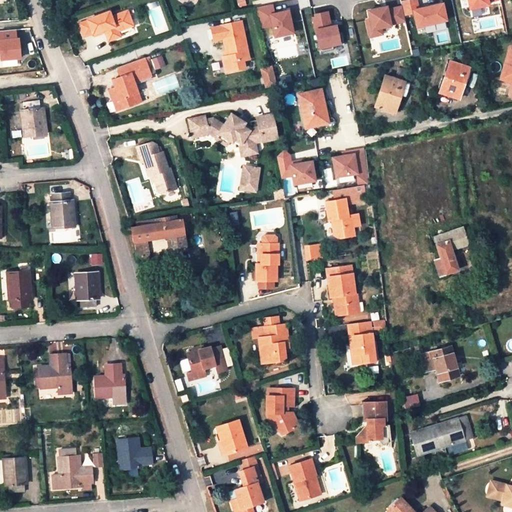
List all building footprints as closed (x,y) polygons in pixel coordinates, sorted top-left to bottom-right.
[(404,16),(414,14),(417,28),(445,22),(442,5),(419,10),(416,0),(412,0),(401,2),(402,6),(404,16)] [(490,5),(489,1),(492,0),(470,0),(472,9),(490,5)] [(260,28),(273,25),(276,36),(293,33),(289,12),(274,16),(271,3),(254,7),(260,28)] [(404,16),(402,6),(389,9),(389,8),(369,13),(370,20),(367,20),(370,37),(383,34),(382,29),(393,26),(392,24),(405,21),(404,16)] [(91,20),(82,23),(88,37),(96,34),(97,35),(110,30),(112,33),(109,34),(112,42),(125,37),(122,30),(137,25),(131,9),(115,15),(113,10),(91,19),(91,20)] [(329,15),(328,12),(315,15),(315,18),(312,18),(319,49),(340,45),(336,27),(332,28),(329,15)] [(239,20),(208,26),(211,39),(242,33),(239,20)] [(20,58),(18,39),(16,39),(15,30),(0,30),(0,50),(0,51),(1,59),(20,58)] [(225,54),(219,56),(222,72),(242,68),(240,61),(247,59),(242,33),(221,37),(223,49),(225,54)] [(511,48),(502,79),(511,82),(511,48)] [(163,56),(153,57),(154,69),(164,68),(163,56)] [(113,96),(106,99),(111,112),(136,103),(128,83),(144,77),(138,60),(112,69),(115,79),(108,82),(110,89),(113,96)] [(470,68),(451,61),(440,92),(460,99),(470,68)] [(271,65),(259,68),(264,89),(276,86),(271,65)] [(405,82),(385,76),(375,107),(395,113),(405,82)] [(103,92),(106,99),(113,96),(110,89),(103,92)] [(321,90),(298,95),(306,129),(329,123),(324,102),(321,90)] [(42,101),(26,102),(27,110),(23,111),(27,136),(49,134),(46,108),(43,108),(42,101)] [(241,141),(239,143),(243,145),(244,154),(253,153),(252,143),(254,140),(261,139),(261,141),(275,139),(270,113),(262,114),(264,125),(259,126),(260,130),(253,131),(243,125),(245,122),(236,117),(234,120),(228,118),(224,124),(214,118),(197,122),(196,117),(188,118),(192,135),(197,134),(198,137),(209,135),(216,138),(218,134),(229,141),(231,142),(234,137),(241,141)] [(264,125),(262,114),(256,116),(257,121),(245,122),(243,125),(253,131),(260,130),(259,126),(264,125)] [(218,134),(216,138),(214,141),(225,147),(229,141),(218,134)] [(234,137),(231,142),(238,146),(239,155),(244,154),(243,145),(239,143),(241,141),(234,137)] [(256,142),(261,141),(261,139),(254,140),(252,143),(253,153),(258,152),(256,142)] [(155,174),(157,183),(160,191),(163,193),(177,189),(172,169),(167,170),(162,153),(159,154),(156,144),(154,142),(137,147),(142,162),(145,161),(149,175),(155,174)] [(350,154),(332,158),(335,177),(355,174),(357,186),(364,185),(369,184),(364,149),(350,152),(350,154)] [(284,150),(276,156),(282,177),(290,175),(292,185),(316,178),(311,159),(292,164),(290,158),(284,150)] [(260,168),(243,165),(239,189),(248,191),(250,179),(258,181),(260,168)] [(258,181),(250,179),(248,191),(255,192),(258,181)] [(312,183),(299,186),(300,191),(313,189),(312,183)] [(367,201),(364,185),(357,186),(333,190),(335,201),(325,203),(328,222),(332,221),(335,238),(341,239),(356,237),(353,216),(349,216),(347,204),(367,201)] [(70,192),(53,193),(54,201),(51,201),(53,227),(76,226),(74,200),(71,200),(70,192)] [(133,243),(135,242),(144,241),(167,237),(185,235),(182,220),(176,220),(175,216),(138,221),(139,227),(131,228),(133,243)] [(469,245),(463,228),(434,237),(440,258),(434,260),(439,276),(458,270),(451,251),(469,245)] [(185,235),(167,237),(169,253),(188,250),(185,235)] [(153,242),(156,254),(167,251),(164,239),(153,242)] [(147,257),(144,241),(135,242),(136,250),(135,252),(137,259),(147,257)] [(320,243),(302,246),(305,261),(322,258),(320,243)] [(257,281),(270,280),(274,280),(274,264),(276,264),(275,244),(258,245),(259,265),(253,265),(254,281),(257,281)] [(103,253),(92,254),(92,264),(104,263),(103,253)] [(351,266),(326,269),(329,297),(333,297),(335,315),(356,312),(351,266)] [(29,270),(7,272),(9,298),(12,298),(13,306),(28,305),(27,297),(31,296),(29,270)] [(98,271),(76,272),(77,298),(81,298),(81,306),(96,305),(96,298),(99,298),(98,271)] [(270,280),(257,281),(257,288),(271,288),(270,280)] [(261,319),(262,327),(280,325),(279,317),(261,319)] [(386,319),(373,321),(374,333),(387,331),(386,319)] [(368,334),(366,322),(345,324),(347,336),(350,336),(353,363),(374,361),(371,333),(368,334)] [(261,364),(286,362),(285,348),(290,348),(287,324),(280,325),(266,327),(267,338),(259,339),(261,364)] [(252,328),(253,339),(267,338),(266,327),(262,327),(252,328)] [(50,344),(50,353),(62,353),(62,344),(50,344)] [(216,363),(212,349),(211,346),(188,353),(193,369),(189,370),(192,380),(208,375),(206,366),(216,363)] [(430,351),(421,353),(427,372),(438,369),(442,382),(462,375),(453,346),(431,353),(430,351)] [(212,349),(216,363),(219,373),(227,370),(220,347),(212,349)] [(66,354),(56,354),(57,365),(50,366),(39,367),(41,388),(58,387),(58,393),(73,392),(71,364),(67,365),(66,354)] [(113,374),(105,374),(95,375),(96,396),(114,395),(114,402),(127,401),(125,373),(122,373),(121,364),(112,365),(113,374)] [(104,365),(105,374),(113,374),(112,365),(104,365)] [(276,418),(281,428),(286,437),(301,428),(295,414),(291,414),(291,407),(296,406),(296,389),(279,389),(279,397),(267,398),(268,415),(276,414),(276,418)] [(188,394),(181,397),(183,404),(190,401),(188,394)] [(416,397),(406,400),(411,411),(420,408),(416,397)] [(369,426),(365,426),(356,435),(356,441),(362,442),(362,440),(377,441),(383,446),(389,442),(390,442),(391,443),(393,442),(389,427),(383,427),(383,421),(386,421),(386,403),(365,403),(364,421),(369,421),(369,426)] [(276,430),(281,428),(276,418),(276,414),(268,415),(276,430)] [(439,425),(446,447),(469,441),(468,440),(475,438),(469,417),(462,419),(461,418),(439,425)] [(216,427),(220,442),(222,441),(228,456),(247,449),(237,421),(216,427)] [(419,455),(446,447),(439,425),(412,432),(419,455)] [(155,464),(154,454),(142,455),(142,449),(141,437),(120,439),(123,470),(144,468),(143,465),(155,464)] [(222,441),(220,442),(218,443),(223,457),(228,456),(222,441)] [(94,467),(103,466),(102,453),(93,453),(94,467)] [(94,483),(94,473),(82,473),(82,466),(82,455),(60,456),(62,474),(54,475),(56,488),(83,487),(83,484),(94,483)] [(26,457),(3,459),(5,484),(8,484),(9,492),(25,491),(25,483),(27,483),(26,457)] [(240,462),(243,472),(258,467),(254,457),(240,462)] [(298,500),(315,496),(310,478),(315,477),(311,459),(289,465),(298,500)] [(269,461),(273,477),(279,475),(274,460),(269,461)] [(242,509),(234,511),(252,511),(251,506),(264,502),(257,483),(263,481),(258,467),(243,472),(248,486),(244,488),(235,491),(239,499),(242,509)] [(239,473),(244,488),(248,486),(243,472),(239,473)] [(310,478),(315,496),(319,495),(315,477),(310,478)] [(511,485),(490,479),(486,496),(504,500),(503,505),(511,507),(511,485)] [(234,511),(242,509),(239,499),(231,502),(234,511)] [(413,511),(400,499),(389,509),(392,511),(433,511),(429,507),(422,511),(413,511)]
